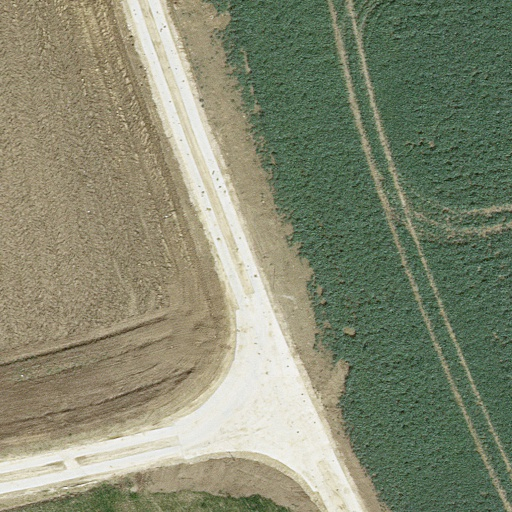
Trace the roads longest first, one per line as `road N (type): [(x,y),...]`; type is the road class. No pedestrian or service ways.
road 1 (track): [(140,0),(285,402)]
road 2 (track): [(285,402),(221,431),(0,479)]
road 3 (track): [(342,511),(285,402)]
